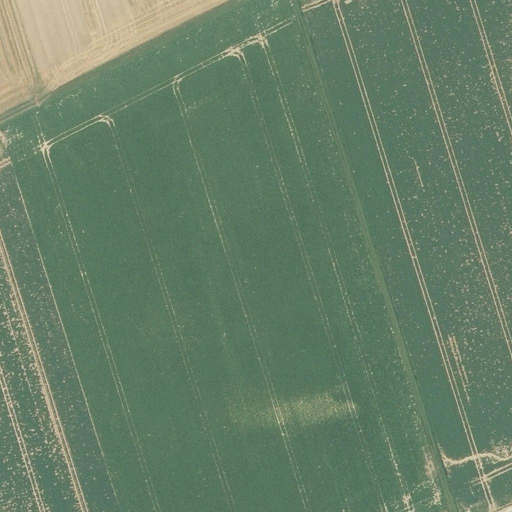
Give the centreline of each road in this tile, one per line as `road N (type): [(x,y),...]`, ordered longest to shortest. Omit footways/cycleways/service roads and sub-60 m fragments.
road 1 (track): [(454,511),(296,0)]
road 2 (track): [(241,0),(0,119)]
